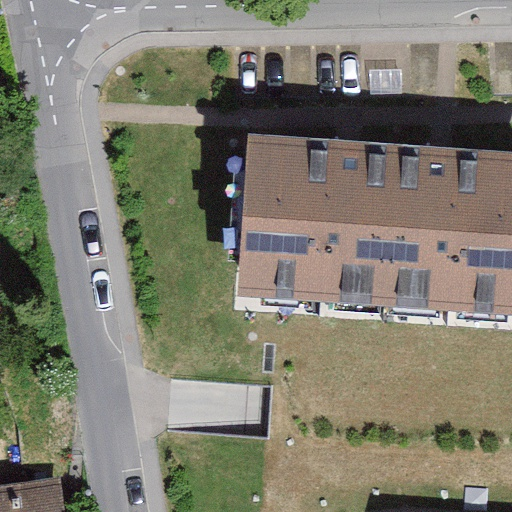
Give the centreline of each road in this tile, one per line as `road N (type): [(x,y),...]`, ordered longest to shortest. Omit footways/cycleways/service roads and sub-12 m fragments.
road 1 (residential): [(34,10),(112,511)]
road 2 (residential): [(34,10),(511,2)]
